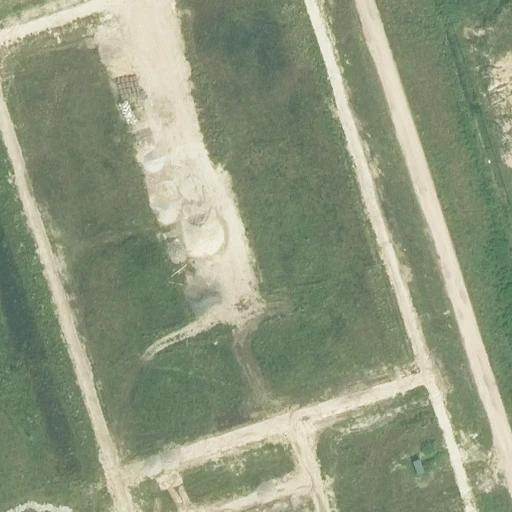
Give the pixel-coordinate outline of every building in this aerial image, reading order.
[(169,3),(168,3),(181,43),(182,43),(181,41),(200,35),(188,0),(180,0),(169,3)] [(210,0),(188,0),(200,35),(219,29),(210,0)] [(231,0),(210,0),(219,29),(239,23),(231,0)] [(231,0),(239,23),(257,17),(258,17),(252,0),(231,0)] [(275,0),(252,0),(258,17),(279,10),(275,0)] [(168,3),(148,10),(161,50),(181,43),(168,3)] [(118,19),(98,26),(110,66),(131,59),(118,19)] [(97,26),(78,32),(90,70),(109,64),(109,66),(110,66),(98,26),(97,26)] [(78,32),(59,38),(71,76),(90,70),(78,32)] [(59,38),(40,45),(51,82),(71,76),(59,38)] [(20,49),(19,49),(32,89),(33,89),(33,88),(51,82),(40,45),(21,51),(20,49)] [(280,46),(268,49),(271,57),(282,53),(280,46)] [(19,49),(0,55),(0,58),(12,95),(32,89),(19,49)] [(268,49),(257,53),(259,61),(271,57),(268,49)] [(241,58),(230,62),(232,69),(244,66),(241,58)] [(230,62),(218,65),(221,73),(232,69),(230,62)] [(202,70),(191,74),(193,82),(205,78),(202,70)] [(191,74),(179,78),(182,85),(193,82),(191,74)] [(132,93),(120,96),(123,104),(134,101),(132,93)] [(120,96),(109,100),(111,108),(123,104),(120,96)] [(93,105),(81,109),(84,117),(95,113),(93,105)] [(309,106),(266,120),(274,146),(317,132),(309,106)] [(81,109),(70,112),(72,120),(84,117),(81,109)] [(54,117),(42,121),(45,129),(56,125),(54,117)] [(42,121),(31,125),(33,133),(45,129),(42,121)] [(317,132),(274,146),(282,171),(325,158),(317,132)] [(233,147),(225,149),(229,160),(237,158),(233,147)] [(237,158),(229,160),(233,172),(241,170),(237,158)] [(325,158),(282,171),(290,197),(333,183),(325,158)] [(85,177),(42,191),(50,217),(94,203),(85,177)] [(135,178),(127,180),(131,192),(139,189),(135,178)] [(333,183),(290,197),(298,222),(341,208),(333,183)] [(139,189),(131,192),(135,203),(142,201),(139,189)] [(249,197),(241,199),(245,211),(253,208),(249,197)] [(94,203),(50,217),(58,242),(102,229),(94,203)] [(253,208),(245,211),(249,222),(256,220),(253,208)] [(341,208),(298,222),(306,248),(350,234),(341,208)] [(151,228),(143,230),(147,242),(155,240),(151,228)] [(102,229),(58,242),(66,268),(110,254),(102,229)] [(155,240),(147,242),(151,254),(158,251),(155,240)] [(265,246),(257,249),(261,260),(269,258),(265,246)] [(110,254),(66,268),(74,293),(118,279),(110,254)] [(167,277),(159,280),(163,291),(170,289),(167,277)] [(118,279),(74,293),(83,319),(126,305),(118,279)] [(358,293),(347,296),(349,304),(361,300),(358,293)] [(347,296),(335,300),(338,308),(349,304),(347,296)] [(319,305),(308,309),(310,316),(322,313),(319,305)] [(308,309),(296,312),(299,320),(310,316),(308,309)] [(281,317),(269,321),(272,329),(283,325),(281,317)] [(269,321),(258,325),(260,332),(272,329),(269,321)] [(380,330),(360,336),(372,376),(393,370),(380,330)] [(359,337),(340,343),(352,381),(371,375),(371,377),(372,376),(360,336),(359,337)] [(210,340),(199,343),(201,351),(213,348),(210,340)] [(199,343),(187,347),(190,355),(201,351),(199,343)] [(340,343),(321,349),(333,387),(352,381),(340,343)] [(321,349),(301,355),(313,393),(333,387),(321,349)] [(171,352),(160,356),(162,363),(174,360),(171,352)] [(282,359),(281,360),(294,399),(295,399),(313,393),(301,355),(283,361),(282,359)] [(160,356),(148,359),(151,367),(162,363),(160,356)] [(281,360),(261,366),(274,406),(294,399),(281,360)] [(132,364),(121,368),(123,376),(135,372),(132,364)] [(121,368),(109,372),(112,379),(123,376),(121,368)] [(231,375),(211,382),(224,422),(244,415),(231,375)] [(211,384),(192,390),(204,428),(222,422),(223,422),(224,422),(211,382),(210,382),(211,384)] [(192,390),(173,396),(185,434),(204,428),(192,390)] [(173,396),(153,402),(165,440),(185,434),(173,396)] [(135,408),(134,408),(146,448),(147,448),(147,446),(165,440),(153,402),(135,408)] [(134,408),(113,415),(126,455),(146,448),(134,408)] [(272,511),(305,511),(302,502),(272,511)]
